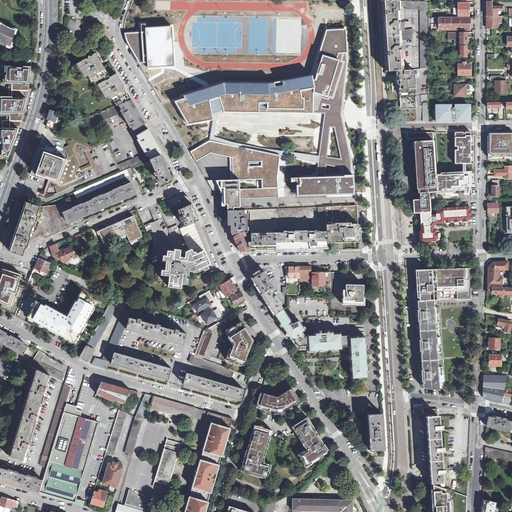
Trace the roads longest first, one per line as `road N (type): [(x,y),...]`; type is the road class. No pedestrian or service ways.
road 1 (residential): [(113,26),(234,261)]
road 2 (residential): [(0,319),(95,372),(243,415)]
road 3 (tertiary): [(0,210),(37,102),(49,0)]
road 4 (residential): [(278,343),(362,474)]
road 5 (residential): [(482,256),(477,405)]
road 6 (residential): [(382,257),(234,261)]
road 7 (secondary): [(382,257),(393,396)]
road 8 (residential): [(481,126),(482,256)]
road 9 (secondary): [(368,0),(373,129)]
road 10 (secondary): [(373,129),(382,257)]
road 11 (residential): [(480,0),(481,126)]
